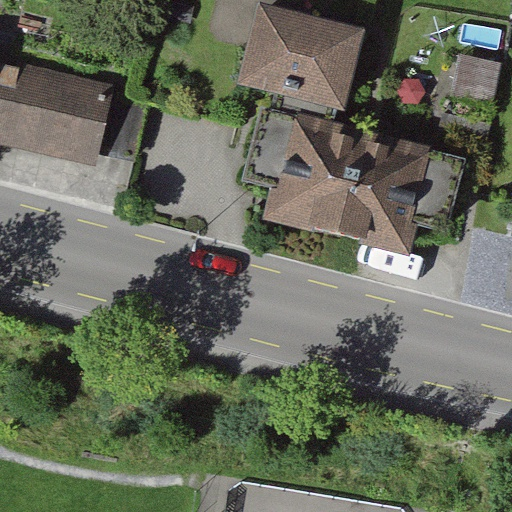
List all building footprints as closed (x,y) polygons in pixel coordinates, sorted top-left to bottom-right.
[(238,84),(346,113),(368,31),(259,2),(238,84)] [(0,89),(10,56),(0,52),(0,89)] [(130,80),(25,53),(0,147),(105,174),(130,80)] [(337,251),(364,142),(262,116),(243,195),(271,202),(263,233),(337,251)] [(337,251),(411,269),(419,238),(448,245),(467,167),(364,142),(337,251)] [(377,511),(379,499),(306,492),(303,511),(377,511)]
